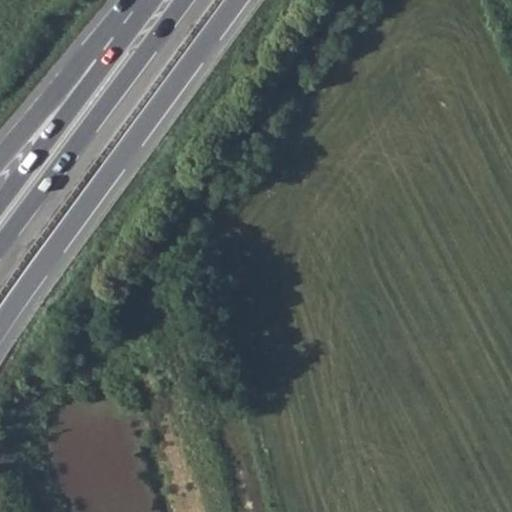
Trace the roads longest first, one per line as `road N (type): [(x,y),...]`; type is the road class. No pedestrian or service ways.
road 1 (trunk): [(0,326),(237,0)]
road 2 (trunk): [(0,244),(180,0)]
road 3 (trunk): [(116,44),(0,205)]
road 4 (trunk): [(116,44),(82,60),(0,156)]
